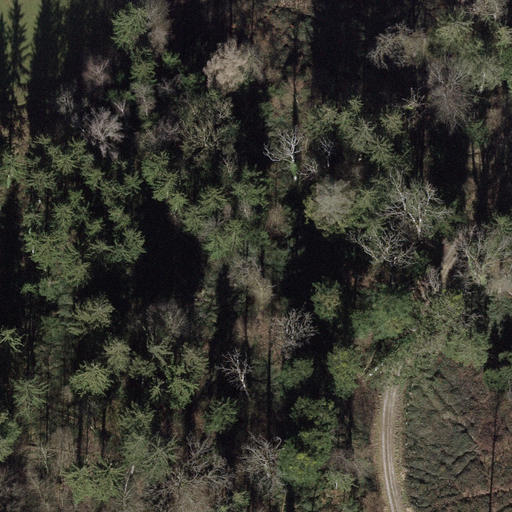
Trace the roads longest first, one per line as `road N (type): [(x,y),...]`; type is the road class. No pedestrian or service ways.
road 1 (track): [(402,511),(389,460),(408,359),(480,205),(511,166)]
road 2 (track): [(178,0),(177,19),(54,148),(0,137)]
